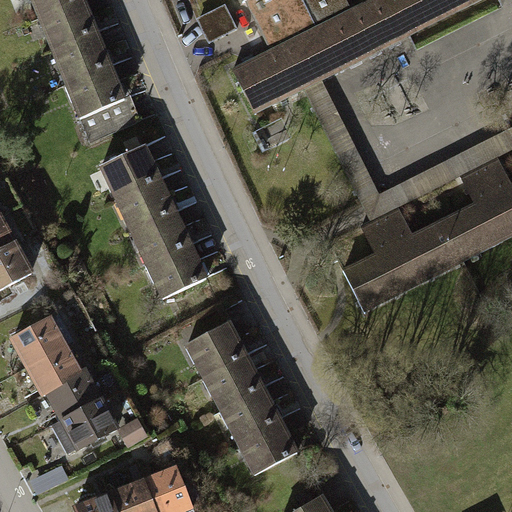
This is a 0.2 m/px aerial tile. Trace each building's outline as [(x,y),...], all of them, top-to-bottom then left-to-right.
[(32,0),(40,17),(80,0),(32,0)] [(80,0),(40,17),(54,51),(100,32),(86,0),(80,0)] [(252,0),(246,3),(272,54),(235,73),(255,113),(304,88),(313,84),(322,80),(409,37),(480,0),(378,0),(341,19),(337,11),(342,9),(337,0),(252,0)] [(226,9),(199,22),(210,44),(237,31),(226,9)] [(54,51),(68,85),(114,66),(100,32),(54,51)] [(68,85),(82,119),(128,100),(114,66),(68,85)] [(322,80),(304,88),(368,214),(372,223),(381,218),(399,209),(462,178),(480,169),(498,160),(511,152),(511,129),(471,150),(379,195),(322,80)] [(264,155),(294,141),(285,122),(255,136),(264,155)] [(101,167),(117,200),(163,178),(148,146),(101,167)] [(344,272),(364,312),(511,237),(511,187),(498,160),(480,169),(462,178),(476,206),(413,237),(399,209),(381,218),(372,223),(362,228),(376,256),(344,272)] [(117,200),(132,232),(178,211),(163,178),(117,200)] [(132,232),(148,265),(194,243),(178,211),(132,232)] [(0,252),(19,242),(4,214),(0,215),(0,252)] [(0,289),(35,270),(19,242),(0,252),(0,289)] [(148,265),(163,297),(209,276),(194,243),(148,265)] [(68,342),(53,314),(10,338),(25,366),(68,342)] [(188,344),(205,377),(248,354),(231,321),(188,344)] [(84,370),(68,342),(25,366),(41,394),(46,391),(84,370)] [(205,377),(222,409),(265,386),(248,354),(205,377)] [(105,395),(89,367),(84,370),(46,391),(62,419),(105,395)] [(222,409),(239,441),(282,418),(265,386),(222,409)] [(121,423),(105,395),(62,419),(78,447),(121,423)] [(239,441),(256,473),(300,451),(282,418),(239,441)] [(179,469),(145,482),(156,511),(187,511),(195,509),(179,469)] [(156,511),(145,482),(111,495),(117,511),(156,511)] [(334,511),(324,494),(293,511),(334,511)] [(117,511),(111,495),(77,509),(77,511),(117,511)]
